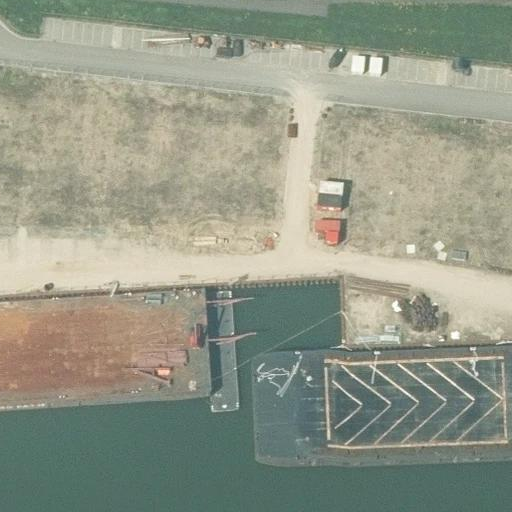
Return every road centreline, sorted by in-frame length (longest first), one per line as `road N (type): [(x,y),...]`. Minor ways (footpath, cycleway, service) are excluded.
road 1 (unclassified): [(511,109),(0,45)]
road 2 (unknown): [(0,265),(292,267)]
road 3 (unknown): [(292,267),(511,290)]
road 4 (unknown): [(311,86),(292,267)]
